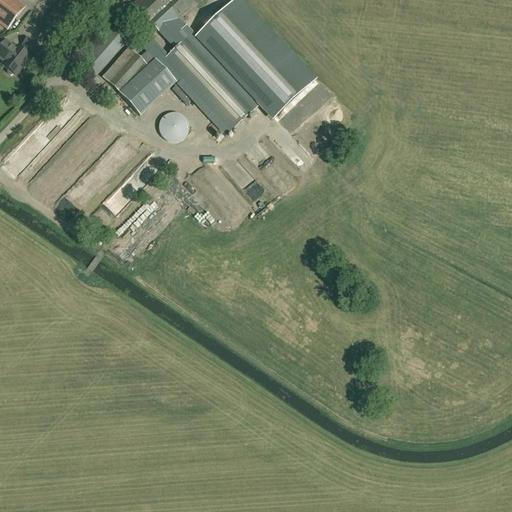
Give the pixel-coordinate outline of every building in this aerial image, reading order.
[(0,0),(0,25),(7,30),(24,8),(14,0),(0,0)] [(86,0),(84,0),(79,7),(69,0),(61,0),(43,22),(67,44),(90,16),(89,16),(95,7),(86,0)] [(140,118),(176,84),(226,137),(259,106),(179,21),(195,6),(188,0),(139,0),(133,6),(174,51),(168,57),(147,35),(138,43),(146,52),(139,59),(134,55),(133,56),(127,51),(101,80),(122,98),(140,118)] [(238,0),(236,0),(196,37),(259,106),(274,119),(314,81),(238,0)] [(128,31),(115,20),(76,67),(93,81),(125,42),(122,39),(128,31)] [(0,61),(4,64),(2,66),(8,71),(6,72),(7,74),(10,76),(12,76),(13,75),(14,76),(29,58),(27,57),(31,52),(34,54),(38,49),(27,39),(22,45),(24,46),(20,51),(16,48),(15,50),(5,42),(2,46),(0,44),(0,61)] [(188,143),(187,116),(161,116),(162,143),(188,143)] [(43,199),(94,145),(79,131),(29,186),(43,199)] [(108,131),(51,193),(55,197),(64,188),(67,190),(115,138),(108,131)] [(1,167),(17,181),(25,171),(19,166),(23,161),(29,166),(35,160),(30,156),(27,160),(16,150),(1,167)] [(243,190),(255,202),(266,191),(254,179),(243,190)] [(169,206),(182,192),(178,188),(165,202),(169,206)]
